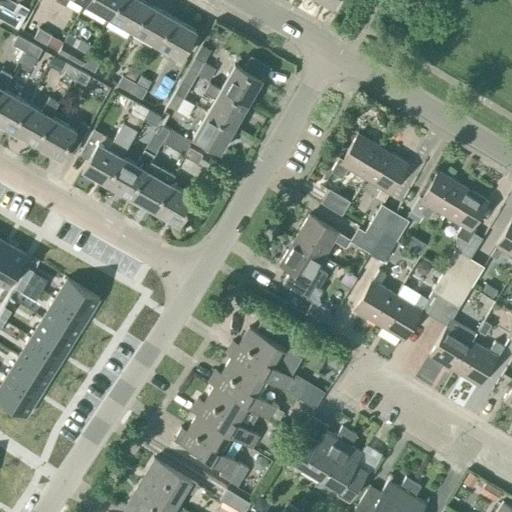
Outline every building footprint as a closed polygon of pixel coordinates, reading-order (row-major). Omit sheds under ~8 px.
[(85,0),(84,3),(108,16),(117,0),(85,0)] [(142,0),(117,0),(108,16),(132,30),(147,3),(142,0)] [(412,0),(409,5),(420,11),(425,0),(412,0)] [(147,3),(132,30),(155,43),(171,16),(147,3)] [(10,11),(0,5),(0,18),(4,20),(10,11)] [(171,16),(155,43),(180,57),(195,30),(171,16)] [(51,34),(38,27),(33,36),(45,44),(51,34)] [(24,50),(29,41),(17,34),(12,43),(24,50)] [(29,41),(24,50),(18,62),(28,68),(35,56),(36,57),(42,48),(29,41)] [(69,56),(81,63),(86,54),(74,47),(69,56)] [(86,54),(81,63),(93,70),(98,61),(86,54)] [(187,68),(196,73),(203,61),(194,56),(187,68)] [(72,77),(77,68),(65,61),(60,71),(72,77)] [(220,87),(247,102),(261,78),(233,63),(220,87)] [(77,68),(72,77),(85,84),(90,75),(77,68)] [(189,85),(196,73),(187,68),(180,80),(189,85)] [(116,83),(129,90),(134,81),(121,74),(116,83)] [(173,79),(164,74),(154,92),(163,97),(173,79)] [(146,88),(134,81),(129,90),(141,97),(146,88)] [(206,111),(233,126),(247,102),(220,87),(206,111)] [(3,88),(0,93),(0,122),(11,129),(27,102),(3,88)] [(167,104),(176,109),(182,96),(173,92),(167,104)] [(40,109),(27,102),(11,129),(35,143),(59,101),(48,95),(40,109)] [(143,117),(148,108),(136,101),(131,110),(143,117)] [(161,115),(148,108),(143,117),(155,124),(161,115)] [(219,150),(233,126),(206,111),(192,135),(219,150)] [(75,129),(51,115),(35,143),(59,156),(75,129)] [(106,182),(121,155),(136,129),(122,121),(107,147),(97,141),(81,169),(106,182)] [(364,178),(381,147),(357,132),(342,157),(339,155),(330,169),(342,176),(347,168),(364,178)] [(211,159),(189,147),(180,163),(202,175),(211,159)] [(381,147),(364,178),(380,188),(376,195),(383,200),(406,162),(381,147)] [(143,148),(134,162),(121,155),(106,182),(129,196),(145,168),(150,159),(153,154),(143,148)] [(145,168),(129,196),(153,209),(169,182),(174,173),(150,159),(145,168)] [(444,215),(462,184),(437,170),(421,196),(419,194),(410,209),(421,216),(428,205),(444,215)] [(193,195),(169,182),(153,209),(177,223),(193,195)] [(457,277),(470,257),(460,251),(475,227),(471,224),(486,199),(462,184),(444,215),(460,224),(455,233),(456,249),(444,269),(457,277)] [(350,200),(329,187),(320,201),(341,214),(350,200)] [(383,229),(395,210),(382,203),(367,227),(380,235),(383,229)] [(383,229),(397,237),(408,218),(395,210),(383,229)] [(308,213),(293,238),(323,256),(333,239),(344,246),(349,238),(308,213)] [(511,255),(511,215),(494,245),(495,245),(490,254),(497,258),(502,250),(511,255)] [(371,249),(380,235),(367,227),(359,223),(351,236),(371,249)] [(383,229),(380,235),(371,249),(385,257),(397,237),(383,229)] [(323,256),(293,238),(279,262),(294,272),(286,285),(306,298),(314,285),(318,287),(326,273),(316,267),(323,256)] [(5,242),(0,250),(0,283),(8,288),(27,254),(5,242)] [(457,277),(471,286),(484,265),(470,257),(457,277)] [(252,267),(247,276),(270,289),(275,279),(252,267)] [(353,308),(378,323),(396,293),(379,283),(385,273),(377,268),(353,308)] [(445,297),(457,277),(444,269),(431,289),(445,297)] [(25,270),(19,281),(26,285),(32,274),(25,270)] [(457,277),(445,297),(459,306),(471,286),(457,277)] [(19,281),(13,292),(19,296),(26,285),(19,281)] [(64,281),(51,301),(84,321),(96,301),(64,281)] [(496,289),(486,282),(481,290),(492,297),(496,289)] [(419,293),(412,303),(396,293),(378,323),(402,338),(427,298),(419,293)] [(333,310),(313,298),(306,308),(326,321),(333,310)] [(51,301),(39,320),(71,341),(84,321),(51,301)] [(2,309),(0,311),(0,322),(2,324),(8,313),(2,309)] [(428,354),(453,368),(475,332),(451,317),(447,324),(446,324),(428,354)] [(39,320),(27,340),(59,360),(71,341),(39,320)] [(231,356),(263,376),(285,389),(293,377),(275,366),(285,349),(248,326),(238,343),(232,340),(224,352),(231,356)] [(488,349),(471,339),(453,368),(477,383),(501,344),(494,340),(488,349)] [(27,340),(15,359),(47,379),(59,360),(27,340)] [(253,392),(263,376),(231,356),(221,372),(215,369),(207,381),(213,385),(246,405),(268,418),(276,405),(253,392)] [(15,359),(3,378),(35,399),(47,379),(15,359)] [(3,378),(0,382),(0,404),(23,419),(35,399),(3,378)] [(246,405),(213,385),(204,401),(198,398),(190,410),(196,414),(228,433),(251,447),(258,434),(236,421),(246,405)] [(511,404),(511,385),(503,399),(511,404)] [(218,450),(228,433),(196,414),(186,430),(180,427),(173,439),(221,468),(218,473),(237,485),(248,467),(218,450)] [(320,477),(348,430),(341,425),(338,431),(326,423),(316,439),(305,432),(287,462),(300,470),(302,466),(320,477)] [(348,430),(320,477),(338,488),(336,491),(348,499),(366,470),(354,463),(364,447),(353,440),(356,434),(348,430)] [(138,481),(176,504),(185,489),(193,494),(198,484),(153,457),(138,481)] [(469,472),(464,480),(470,484),(475,476),(469,472)] [(392,511),(412,480),(405,476),(402,481),(390,474),(380,490),(369,483),(351,511),(392,511)] [(420,485),(412,480),(392,511),(419,511),(428,497),(416,490),(420,485)] [(170,511),(176,504),(138,481),(124,505),(135,511),(170,511)] [(489,484),(485,491),(495,497),(500,490),(489,484)] [(242,511),(249,501),(225,486),(218,498),(241,511),(242,511)] [(511,511),(511,506),(502,500),(494,511),(511,511)]
